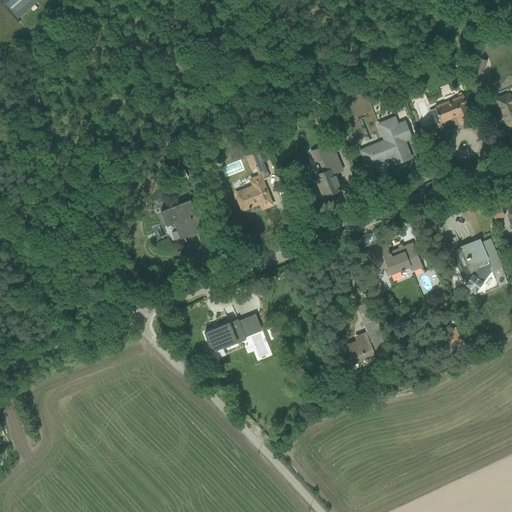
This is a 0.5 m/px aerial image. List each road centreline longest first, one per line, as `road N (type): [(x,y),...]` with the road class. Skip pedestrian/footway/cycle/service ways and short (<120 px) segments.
road 1 (unclassified): [(511,165),(145,314)]
road 2 (unclassified): [(145,314),(315,511)]
road 3 (unclassified): [(145,314),(0,149)]
road 4 (unclassified): [(145,314),(0,370)]
